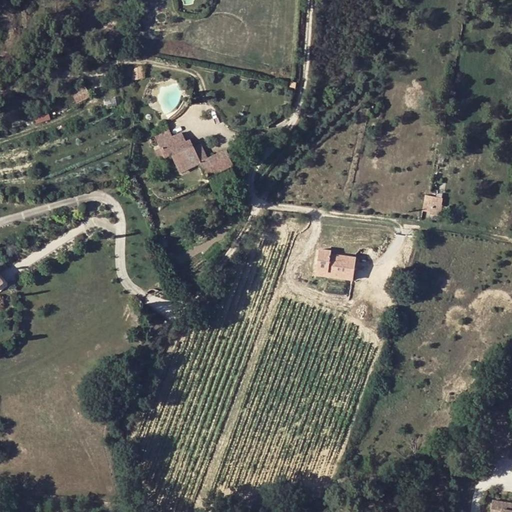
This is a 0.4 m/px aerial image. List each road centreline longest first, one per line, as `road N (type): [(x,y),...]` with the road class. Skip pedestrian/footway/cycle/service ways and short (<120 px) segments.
road 1 (residential): [(179,315),(237,241),(254,207),(250,178),(293,121),(309,0)]
road 2 (track): [(254,204),(511,240)]
road 3 (track): [(136,511),(117,426),(179,315)]
